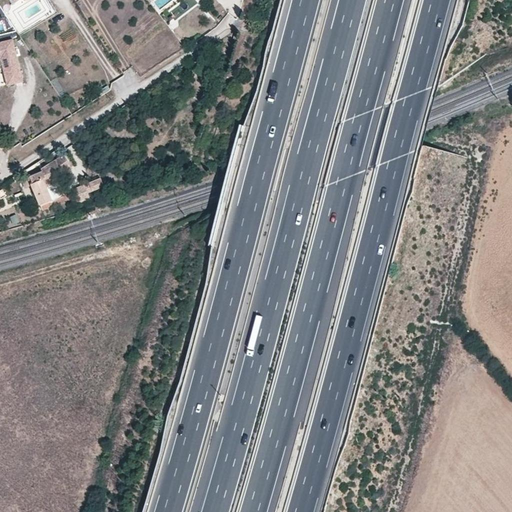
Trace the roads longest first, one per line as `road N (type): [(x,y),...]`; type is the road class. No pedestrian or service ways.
road 1 (track): [(390,511),(409,458),(473,155),(459,144),(429,142),(214,219)]
road 2 (motorway): [(306,0),(168,511)]
road 3 (motorway): [(352,0),(215,511)]
road 4 (motorway): [(253,511),(389,0)]
road 5 (motorway): [(300,511),(435,0)]
road 6 (residential): [(229,25),(4,177)]
road 7 (residential): [(0,282),(214,219)]
